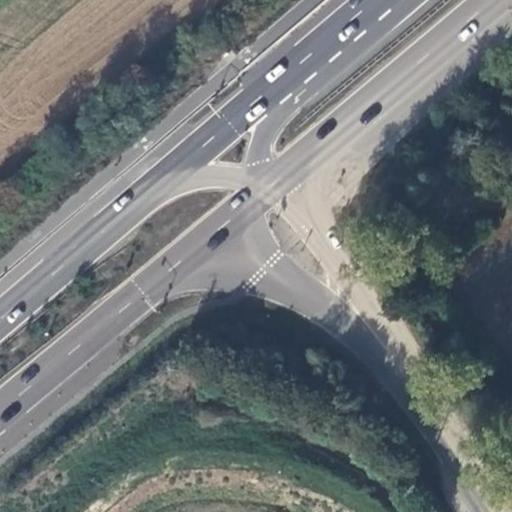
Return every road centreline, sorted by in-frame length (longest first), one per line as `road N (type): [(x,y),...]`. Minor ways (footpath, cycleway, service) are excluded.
road 1 (tertiary): [(490,511),(397,364),(348,303),(285,247),(262,195)]
road 2 (primary): [(0,414),(262,195)]
road 3 (primary): [(262,195),(494,0)]
road 4 (primary): [(164,176),(0,321)]
road 5 (primary): [(277,83),(164,176)]
road 6 (primary): [(373,0),(277,83)]
